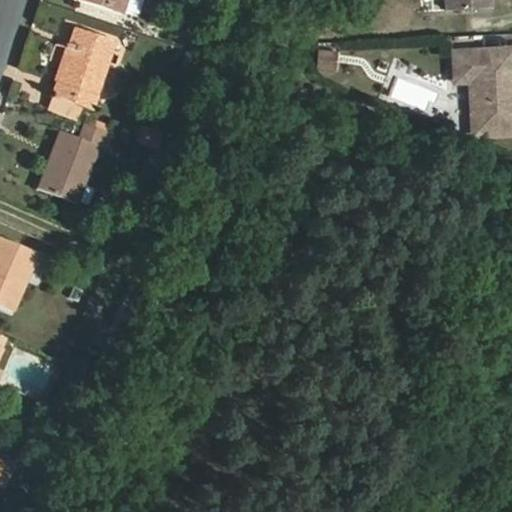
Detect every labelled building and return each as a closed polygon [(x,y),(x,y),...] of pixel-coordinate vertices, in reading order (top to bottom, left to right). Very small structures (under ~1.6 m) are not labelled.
[(73,0),(72,7),(110,20),(116,0),(73,0)] [(140,17),(143,0),(125,0),(123,14),(140,17)] [(108,48),(70,34),(47,102),(77,113),(82,115),(108,48)] [(511,96),(506,96),(506,86),(504,45),(449,45),(450,64),(466,63),(466,77),(469,131),(511,130),(511,96)] [(451,77),(466,77),(466,63),(450,64),(451,77)] [(47,102),(41,117),(71,129),(77,113),(47,102)] [(151,151),(158,134),(138,125),(131,143),(151,151)] [(104,142),(76,131),(70,147),(51,139),(29,195),(69,211),(92,155),(98,158),(104,142)] [(27,257),(0,244),(0,311),(4,314),(27,257)] [(0,489),(14,461),(0,454),(0,489)]
